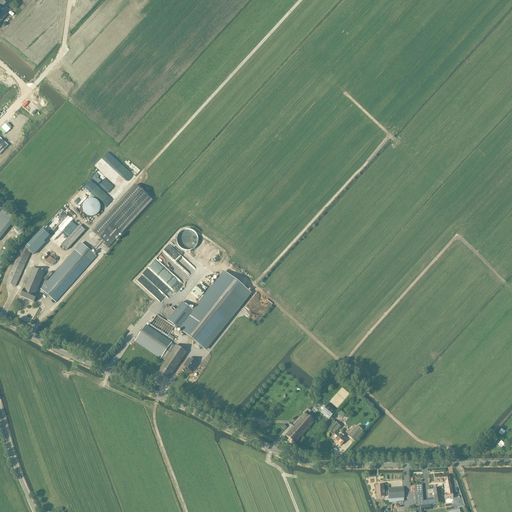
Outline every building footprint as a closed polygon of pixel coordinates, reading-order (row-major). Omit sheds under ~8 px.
[(4,81),(0,85),(2,88),(3,87),(7,91),(14,84),(14,83),(12,81),(11,81),(9,79),(6,83),(4,81)] [(35,102),(32,105),(36,108),(39,105),(39,106),(47,97),(41,92),(33,100),(35,102)] [(22,110),(20,112),(24,117),(22,119),(27,123),(29,121),(28,120),(33,114),(25,107),(24,108),(23,108),(22,110)] [(11,123),(11,124),(18,130),(23,126),(25,124),(21,120),(19,122),(15,119),(13,121),(11,123)] [(0,135),(6,141),(8,139),(12,142),(16,137),(10,132),(8,134),(3,129),(2,131),(1,130),(0,131),(0,135)] [(115,170),(120,164),(113,157),(107,162),(115,170)] [(106,164),(93,178),(114,198),(128,184),(106,164)] [(85,187),(107,207),(113,200),(92,180),(85,187)] [(107,248),(152,200),(136,185),(92,232),(104,243),(103,245),(107,248)] [(83,207),(83,208),(83,209),(83,210),(83,211),(84,212),(84,213),(85,213),(85,214),(86,215),(87,215),(87,216),(88,216),(89,216),(90,217),(91,217),(92,217),(93,217),(94,217),(94,216),(95,216),(96,216),(96,215),(97,215),(98,214),(99,213),(99,212),(100,212),(100,211),(100,210),(101,209),(101,208),(101,207),(101,206),(100,206),(100,205),(100,204),(99,203),(99,202),(98,202),(98,201),(97,201),(97,200),(96,200),(95,200),(95,199),(94,199),(93,199),(92,199),(91,199),(90,199),(89,199),(88,200),(87,200),(86,200),(86,201),(85,201),(85,202),(84,203),(84,204),(83,204),(83,205),(83,206),(83,207)] [(0,239),(16,220),(3,210),(0,213),(0,239)] [(67,250),(85,230),(80,225),(62,245),(67,250)] [(19,227),(14,230),(19,236),(24,233),(19,227)] [(33,255),(44,243),(37,236),(26,248),(33,255)] [(201,245),(205,249),(207,246),(209,248),(213,244),(207,238),(201,245)] [(0,263),(1,264),(11,245),(6,242),(0,252),(0,263)] [(56,303),(96,256),(81,243),(40,289),(56,303)] [(208,282),(227,255),(218,249),(218,248),(216,246),(213,251),(216,254),(212,261),(212,260),(202,275),(204,277),(203,279),(208,282)] [(15,287),(29,256),(20,252),(6,282),(15,287)] [(48,256),(44,261),(51,265),(53,264),(54,263),(55,264),(56,261),(48,256)] [(44,273),(39,270),(33,268),(24,290),(23,290),(20,297),(34,302),(37,296),(35,295),(44,273)] [(46,281),(52,274),(50,272),(44,279),(46,281)] [(182,302),(168,320),(177,328),(205,350),(241,305),(215,284),(193,311),(182,302)] [(174,326),(157,315),(150,325),(167,336),(174,326)] [(171,342),(145,325),(135,341),(161,359),(161,358),(165,361),(175,346),(171,343),(171,342)] [(175,346),(165,361),(157,373),(168,380),(187,352),(176,345),(175,346)] [(189,359),(184,367),(190,371),(193,367),(195,369),(198,365),(189,359)] [(321,413),(329,419),(335,412),(328,405),(326,407),(323,405),(320,409),(323,411),(321,413)] [(314,421),(305,413),(285,436),(294,444),(314,421)] [(337,423),(337,424),(332,420),(325,428),(330,432),(329,433),(332,436),(331,437),(341,446),(346,440),(336,432),(341,427),(337,423)] [(357,426),(348,436),(353,441),(363,431),(357,426)] [(435,483),(444,482),(450,481),(449,475),(441,476),(440,474),(434,475),(435,483)] [(453,498),(450,481),(444,482),(446,494),(444,494),(445,499),(453,498)] [(404,501),(403,498),(404,498),(403,487),(388,488),(388,490),(384,491),(384,485),(375,486),(376,497),(384,497),(384,495),(388,495),(389,502),(404,501)] [(416,506),(424,505),(423,501),(422,485),(414,485),(414,486),(415,489),(416,506)] [(423,501),(424,505),(442,503),(440,488),(433,489),(435,500),(423,501)]
